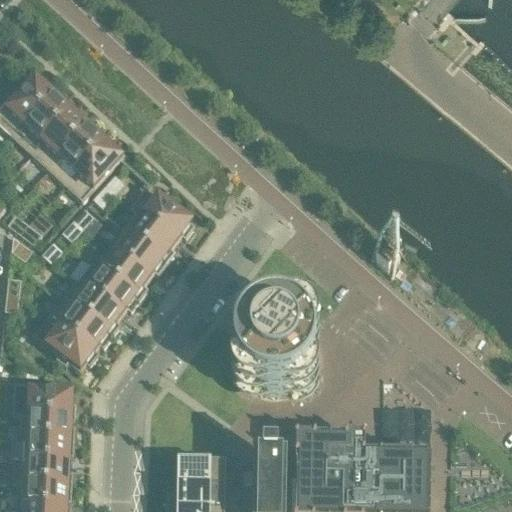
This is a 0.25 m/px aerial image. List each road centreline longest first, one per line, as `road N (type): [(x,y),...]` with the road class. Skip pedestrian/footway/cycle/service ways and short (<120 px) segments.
road 1 (residential): [(121,511),(127,404),(280,201)]
road 2 (residential): [(511,408),(280,201)]
road 3 (residential): [(280,201),(57,0)]
road 4 (unclassified): [(446,0),(403,52),(511,141)]
